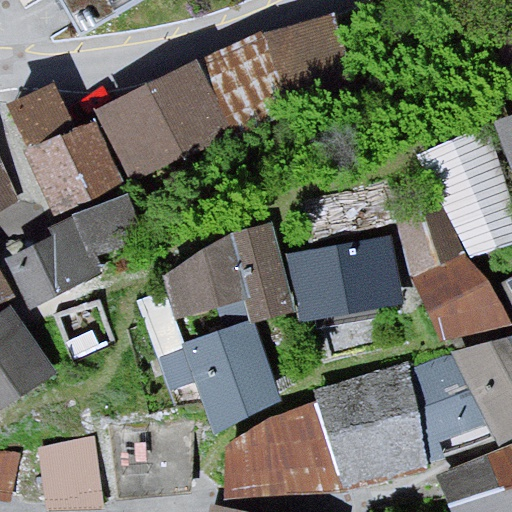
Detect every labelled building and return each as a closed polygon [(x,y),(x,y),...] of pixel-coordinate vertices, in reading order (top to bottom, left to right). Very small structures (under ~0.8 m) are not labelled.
[(103,0),(114,18),(144,0),(103,0)] [(283,31),(130,106),(158,171),(380,77),(352,11),(283,31)] [(76,81),(29,107),(79,197),(138,165),(112,119),(101,125),(76,81)] [(4,120),(0,122),(0,200),(39,178),(4,120)] [(511,137),(432,169),(472,267),(511,250),(511,137)] [(267,225),(169,279),(182,332),(254,310),(267,354),(303,343),(267,225)] [(25,238),(0,248),(0,317),(50,296),(25,238)] [(389,245),(298,262),(310,326),(401,310),(389,245)] [(23,322),(0,335),(0,417),(6,427),(66,391),(23,322)] [(251,333),(175,357),(205,448),(280,424),(251,333)] [(511,361),(327,407),(348,485),(511,427),(511,361)] [(96,436),(37,446),(47,511),(62,511),(107,505),(96,436)] [(511,511),(511,450),(443,479),(455,511),(511,511)] [(273,511),(212,497),(208,511),(273,511)]
